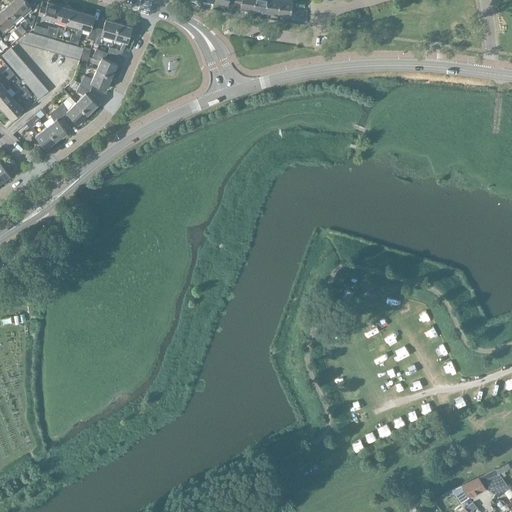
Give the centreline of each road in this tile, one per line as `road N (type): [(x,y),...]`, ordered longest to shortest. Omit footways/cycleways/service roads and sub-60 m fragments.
road 1 (tertiary): [(0,237),(127,141),(230,92)]
road 2 (tertiary): [(230,92),(356,67),(490,73)]
road 3 (residential): [(37,172),(111,108),(155,10)]
